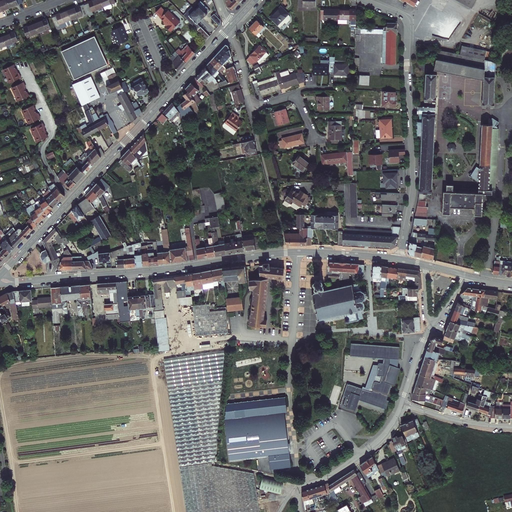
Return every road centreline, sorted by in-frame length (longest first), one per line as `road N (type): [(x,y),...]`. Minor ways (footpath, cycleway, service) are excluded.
road 1 (tertiary): [(0,281),(172,270),(285,252),(399,259)]
road 2 (secondary): [(0,275),(229,28)]
road 3 (residential): [(363,0),(400,16),(407,28),(412,191),(399,259)]
road 4 (residential): [(301,511),(297,489),(374,444),(402,403)]
